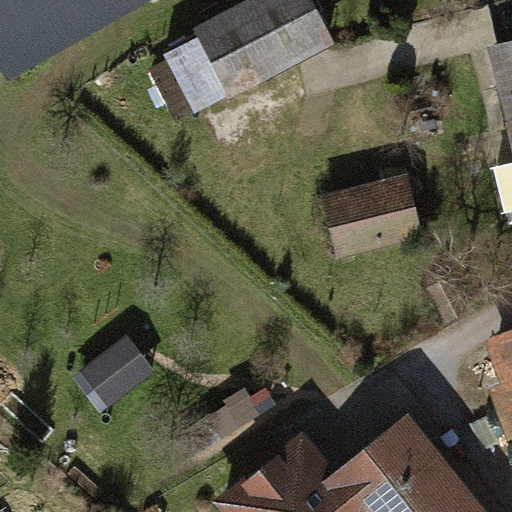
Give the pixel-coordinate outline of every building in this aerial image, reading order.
[(161,0),(0,0),(0,49),(16,79),(161,0)] [(309,0),(254,0),(198,32),(239,103),(337,47),(309,0)] [(511,0),(502,0),(505,33),(511,32),(511,0)] [(511,112),(511,46),(498,50),(511,112)] [(511,123),(503,126),(511,166),(511,123)] [(412,178),(325,196),(338,260),(425,242),(412,178)] [(511,328),(499,333),(511,368),(511,382),(500,386),(511,417),(511,328)] [(110,409),(162,368),(135,334),(83,375),(110,409)] [(324,470),(358,511),(485,511),(401,408),(324,470)] [(358,511),(324,470),(301,441),(224,504),(230,511),(358,511)]
